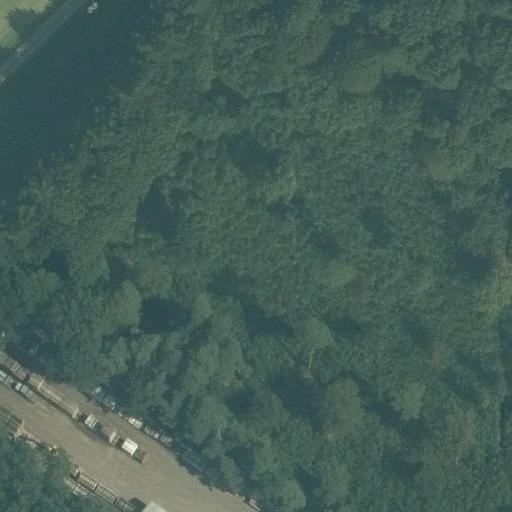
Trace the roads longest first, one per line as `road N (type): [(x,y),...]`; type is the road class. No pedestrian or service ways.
road 1 (track): [(155,16),(511,275)]
road 2 (track): [(155,16),(0,213)]
